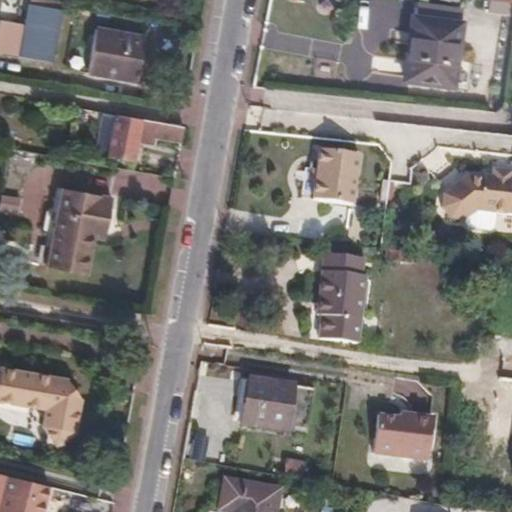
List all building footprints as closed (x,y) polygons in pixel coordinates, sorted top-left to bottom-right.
[(62,12),(30,6),(23,54),(51,59),(54,43),(57,43),(62,12)] [(415,17),(405,79),(453,85),(461,23),(415,17)] [(97,29),(89,71),(139,80),(146,37),(97,29)] [(183,126),(180,126),(79,107),(74,130),(112,138),(109,156),(133,161),(138,140),(156,144),(158,136),(181,140),(183,126)] [(321,151),(314,198),(351,203),(358,156),(321,151)] [(468,176),(443,196),(443,210),(451,219),(468,221),(479,211),(511,213),(511,169),(493,168),(493,175),(486,175),(486,178),(468,176)] [(87,275),(94,238),(97,225),(108,227),(114,197),(62,188),(47,268),(87,275)] [(0,194),(0,211),(19,213),(20,195),(0,194)] [(97,225),(94,238),(106,239),(108,227),(97,225)] [(357,343),(366,276),(362,275),(363,258),(326,254),(317,315),(323,316),(321,339),(357,343)] [(67,389),(68,380),(1,369),(0,369),(0,402),(47,411),(44,428),(57,447),(77,433),(82,399),(76,391),(67,389)] [(251,378),(243,424),(285,430),(293,431),(294,425),(306,426),(311,388),(251,378)] [(431,416),(411,414),(411,420),(399,419),(377,417),(372,454),(427,459),(431,416)] [(0,511),(40,511),(47,487),(0,474),(0,511)] [(233,502),(232,511),(231,511),(274,511),(278,489),(226,479),(222,500),(233,502)] [(220,510),(232,511),(233,502),(222,500),(220,510)]
